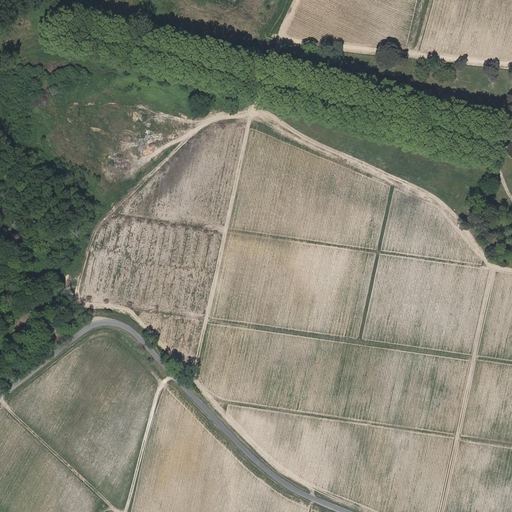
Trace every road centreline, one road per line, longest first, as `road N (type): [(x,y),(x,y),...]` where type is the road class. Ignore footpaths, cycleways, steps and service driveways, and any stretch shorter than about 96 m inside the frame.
road 1 (track): [(125,511),(157,393),(177,371),(194,372),(129,314),(75,293),(89,251),(117,208),(204,123),(252,111),(295,139),(432,199),(493,270),(511,273)]
road 2 (track): [(259,79),(193,373),(204,394),(313,497)]
road 3 (residential): [(0,399),(93,324),(122,324),(269,472),(349,511)]
road 4 (track): [(0,52),(47,44),(259,79),(297,0)]
road 5 (track): [(206,320),(511,363)]
road 6 (track): [(226,229),(491,267)]
road 7 (track): [(493,270),(440,511)]
road 8 (track): [(431,0),(415,55),(279,40)]
road 9 (track): [(393,182),(359,341)]
road 10 (track): [(0,399),(116,511)]
